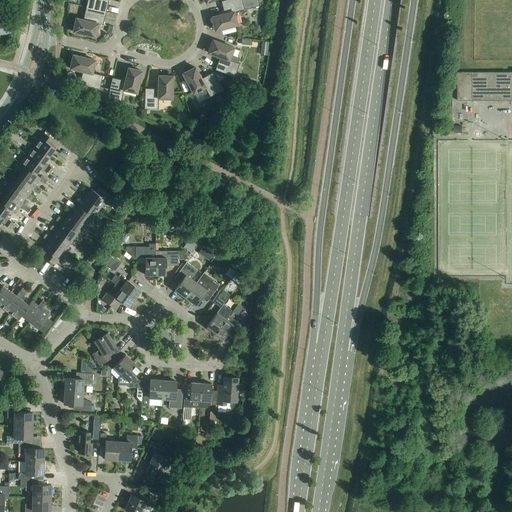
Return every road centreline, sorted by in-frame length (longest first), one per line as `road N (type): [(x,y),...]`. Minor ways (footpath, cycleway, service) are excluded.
road 1 (primary): [(337,385),(376,242),(414,0)]
road 2 (primary): [(337,385),(391,0)]
road 3 (primary): [(375,0),(317,380)]
road 4 (primary): [(351,0),(319,234),(317,380)]
road 5 (residential): [(78,162),(11,246),(15,267),(42,278),(81,316)]
road 6 (residential): [(113,53),(165,65),(186,59),(201,35),(191,0)]
road 7 (primary): [(317,380),(298,511)]
road 8 (primary): [(318,511),(337,385)]
